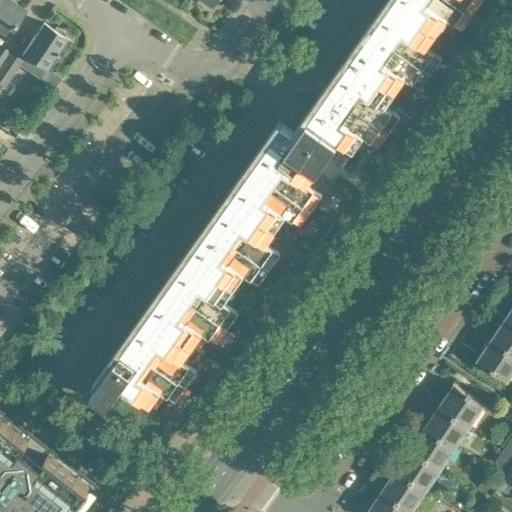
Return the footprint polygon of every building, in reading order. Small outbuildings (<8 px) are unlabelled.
[(0,0),(0,37),(3,39),(23,9),(10,0),(0,0)] [(379,148),(400,117),(386,107),(405,79),(420,89),(442,59),(427,48),(447,20),(462,30),(483,0),(388,0),(306,116),(354,151),(364,137),(379,148)] [(43,22),(24,52),(52,71),(72,42),(63,36),(66,33),(56,26),(54,30),(43,22)] [(0,63),(10,49),(0,42),(0,63)] [(23,58),(10,49),(0,63),(0,82),(5,86),(23,58)] [(300,227),(322,196),(308,186),(328,157),(343,168),(354,151),(306,116),(294,132),(279,122),(101,372),(105,375),(92,394),(108,405),(116,394),(119,396),(124,389),(150,407),(161,392),(175,403),(197,372),(182,362),(202,334),(217,344),(239,314),(224,303),(244,275),(259,285),(280,255),(266,245),(286,216),(300,227)] [(511,349),(511,319),(506,315),(492,336),(511,349)] [(511,376),(511,349),(492,336),(477,358),(509,380),(511,376)] [(486,404),(454,382),(440,402),(472,424),(486,404)] [(458,445),(472,424),(440,402),(426,424),(458,445)] [(0,511),(91,511),(108,491),(0,407),(0,511)] [(443,467),(458,445),(426,424),(411,445),(443,467)] [(429,488),(443,467),(411,445),(397,467),(429,488)] [(504,466),(511,454),(511,450),(505,446),(496,461),(504,466)] [(414,510),(429,488),(397,467),(382,488),(414,510)] [(507,491),(511,482),(511,475),(507,472),(498,485),(507,491)] [(485,495),(494,481),(486,475),(476,489),(485,495)] [(368,511),(412,511),(414,510),(382,488),(367,511),(368,511)] [(475,509),(485,495),(476,489),(467,503),(475,509)]
